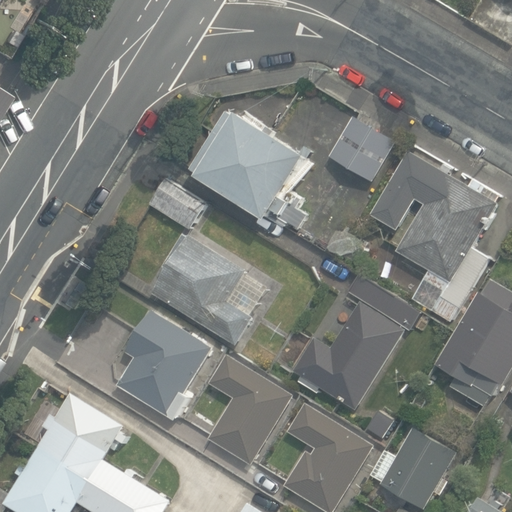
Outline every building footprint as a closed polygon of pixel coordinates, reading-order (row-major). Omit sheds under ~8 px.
[(0,38),(9,44),(17,31),(8,26),(0,38)] [(292,222),(304,229),(312,216),(301,209),(307,198),(293,190),(314,156),(245,114),(243,117),(235,112),(200,170),(207,174),(206,177),(289,227),(292,222)] [(334,156),(377,182),(401,141),(369,123),(357,116),(353,123),(334,156)] [(414,152),(377,216),(403,231),(420,201),(428,206),(402,251),(433,269),(415,299),(453,321),(460,308),(463,310),(494,258),(477,248),(503,203),(481,191),(486,184),(477,179),(472,186),(414,152)] [(154,204),(194,229),(210,203),(170,178),(154,204)] [(157,293),(242,345),(259,317),(251,312),(252,310),(245,305),(243,308),(233,302),(252,271),(194,235),(193,236),(188,233),(167,268),(172,270),(157,293)] [(348,257),(364,266),(362,245),(356,242),(348,257)] [(353,291),(414,330),(425,313),(363,274),(353,291)] [(63,300),(72,305),(85,285),(76,279),(63,300)] [(483,290),(440,363),(460,375),(454,385),(487,405),(493,394),(497,397),(506,383),(508,384),(511,378),(511,290),(495,281),(488,292),(483,290)] [(325,387),(361,410),(410,331),(365,302),(336,348),(320,337),(299,370),(306,375),(302,381),(321,393),(325,387)] [(123,386),(221,447),(236,423),(189,394),(218,347),(157,309),(131,352),(140,358),(123,386)] [(280,356),(252,338),(241,354),(270,372),(280,356)] [(168,511),(176,501),(138,478),(140,474),(132,469),(130,472),(108,459),(120,438),(128,443),(131,437),(124,433),(128,425),(76,394),(62,417),(55,413),(47,426),(53,429),(30,467),(26,465),(21,472),(25,475),(8,503),(22,511),(76,511),(83,503),(98,511),(168,511)] [(343,511),(383,450),(317,407),(297,437),(313,447),(289,484),(331,511),(343,511)] [(371,428),(386,438),(397,421),(382,411),(371,428)] [(412,411),(406,423),(416,429),(422,417),(412,411)] [(493,416),(485,431),(496,438),(505,423),(493,416)] [(447,478),(462,453),(419,427),(385,486),(428,511),(439,493),(444,497),(453,482),(447,478)] [(373,476),(385,483),(400,457),(388,450),(373,476)] [(285,511),(290,504),(261,487),(246,511),(285,511)] [(472,511),(508,511),(483,496),(472,511)]
